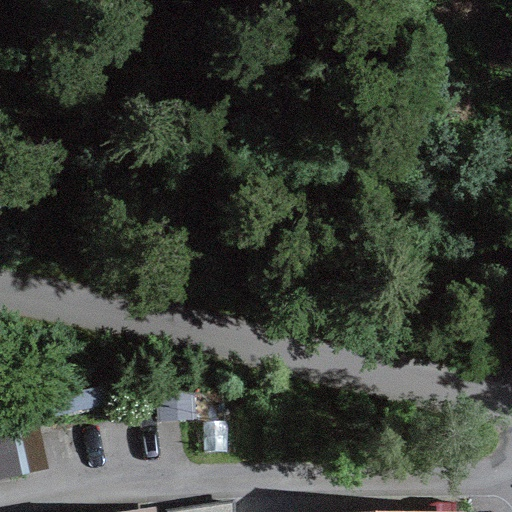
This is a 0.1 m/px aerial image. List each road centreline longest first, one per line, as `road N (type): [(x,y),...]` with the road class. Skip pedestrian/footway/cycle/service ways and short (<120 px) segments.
road 1 (unclassified): [(511,403),(106,306),(0,292)]
road 2 (residential): [(511,464),(470,475),(87,484),(0,505)]
